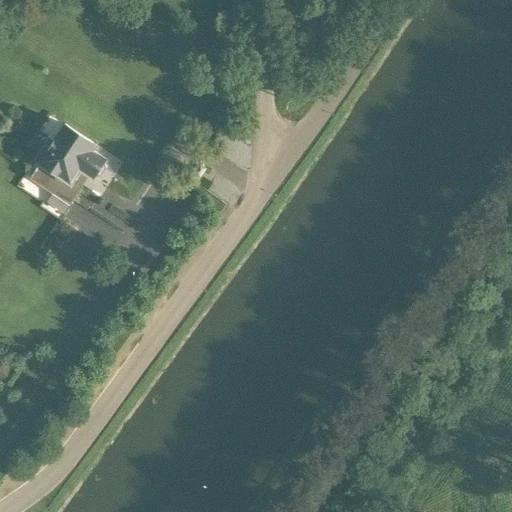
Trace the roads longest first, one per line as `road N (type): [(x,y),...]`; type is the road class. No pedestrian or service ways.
road 1 (unclassified): [(263,188),(75,448),(6,511)]
road 2 (unclassified): [(511,210),(308,511)]
road 3 (unclassified): [(394,0),(263,188)]
road 4 (unclassified): [(263,188),(253,0)]
